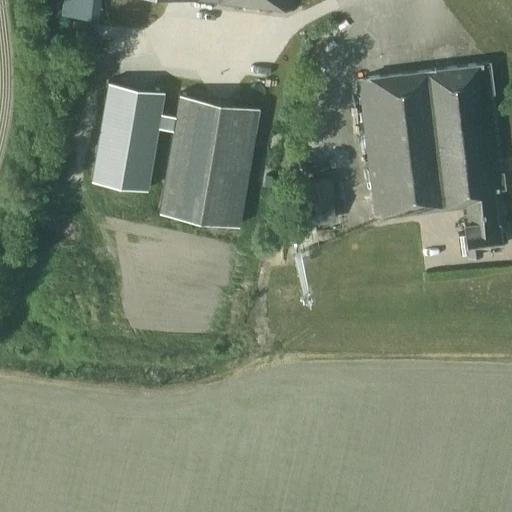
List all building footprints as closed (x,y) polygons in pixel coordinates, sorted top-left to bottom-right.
[(92,0),(79,0),(79,9),(91,10),(92,0)] [(91,42),(93,21),(74,19),(72,40),(91,42)] [(501,241),(506,237),(505,227),(499,224),(494,189),(507,188),(491,60),(361,76),(378,218),(468,207),(469,221),(465,221),(467,232),(461,233),(463,251),(483,248),(484,246),(501,244),(501,241)] [(158,125),(173,127),(176,113),(160,110),(164,89),(109,79),(91,178),(147,187),(158,125)] [(238,223),(259,104),(180,91),(176,113),(173,127),(159,208),(238,223)] [(336,220),(331,180),(303,184),(308,224),(336,220)]
